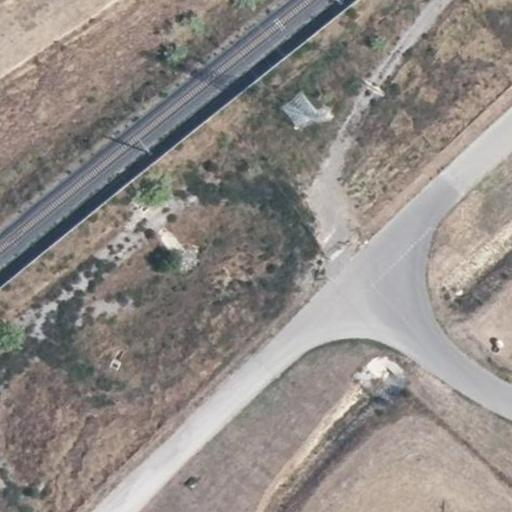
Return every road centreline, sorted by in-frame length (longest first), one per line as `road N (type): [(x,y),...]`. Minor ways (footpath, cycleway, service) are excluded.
road 1 (unclassified): [(360,276),(113,511)]
road 2 (unclassified): [(511,139),(360,276)]
road 3 (unclassified): [(360,276),(419,339),(511,401)]
